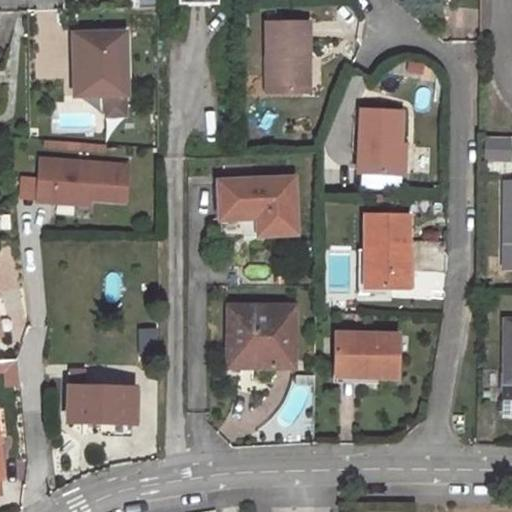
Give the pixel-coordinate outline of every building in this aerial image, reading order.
[(218,7),(217,0),(177,0),(178,8),(218,7)] [(306,24),(263,25),(263,94),(299,93),(300,57),(305,58),(306,24)] [(124,93),(123,35),(78,36),(79,71),(74,72),(74,94),(124,93)] [(399,113),(357,113),(355,176),(398,176),(399,144),(399,113)] [(54,198),(125,204),(128,168),(39,160),(37,202),(53,204),(54,198)] [(293,179),(222,180),(222,219),(258,218),(259,236),(295,235),(293,179)] [(511,180),(503,181),(501,256),(511,256),(511,180)] [(406,287),(406,216),(363,216),(362,250),(369,251),(368,287),(384,287),(406,287)] [(223,237),(259,236),(258,218),(222,219),(223,237)] [(356,295),(384,294),(384,287),(368,287),(369,251),(362,250),(357,250),(356,295)] [(294,306),(227,305),(226,348),(249,348),(249,354),(273,354),(272,366),(293,366),(294,306)] [(511,318),(501,319),(501,385),(500,415),(511,414),(511,318)] [(397,372),(397,336),(333,335),(334,371),(363,371),(397,372)] [(249,348),(226,348),(226,365),(272,366),(273,354),(249,354),(249,348)] [(3,361),(5,388),(16,387),(15,361),(3,361)] [(134,390),(77,388),(78,379),(67,378),(65,421),(79,423),(79,435),(89,436),(89,430),(101,430),(101,423),(129,424),(132,424),(134,390)] [(100,436),(129,437),(129,424),(101,423),(101,430),(100,436)]
